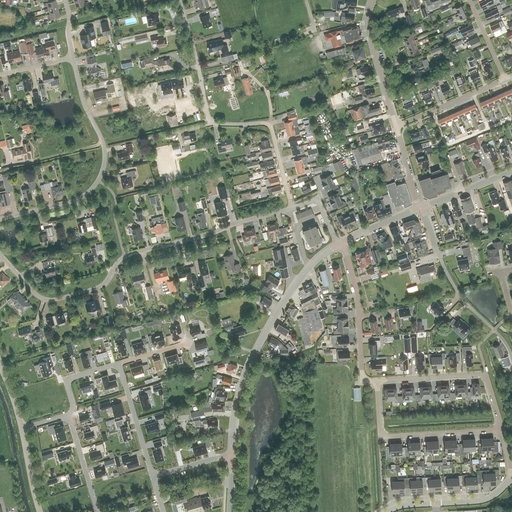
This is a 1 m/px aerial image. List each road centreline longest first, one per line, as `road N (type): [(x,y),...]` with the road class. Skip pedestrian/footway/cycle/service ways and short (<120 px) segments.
road 1 (residential): [(0,254),(50,300),(100,286),(129,254),(289,209)]
road 2 (residential): [(291,209),(270,126),(207,116),(179,0)]
road 3 (residential): [(0,219),(76,200),(102,170),(103,145),(72,57)]
road 4 (tertiary): [(309,267),(243,380),(231,456)]
road 5 (residential): [(376,381),(380,437),(501,428)]
road 6 (residential): [(511,357),(457,291),(421,207)]
road 7 (residential): [(501,428),(483,375),(376,381)]
road 8 (residential): [(396,126),(367,24),(371,0)]
